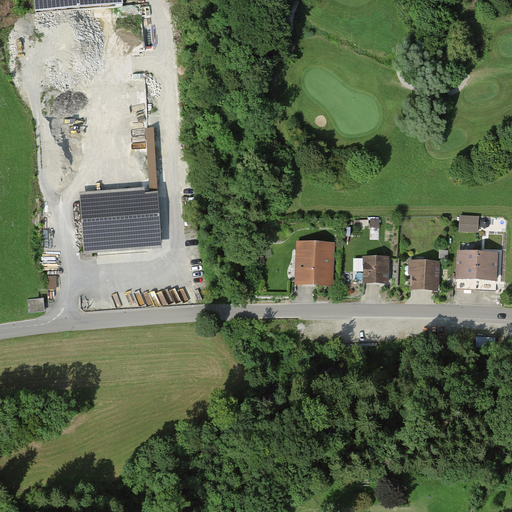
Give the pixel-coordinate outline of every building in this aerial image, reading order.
[(143,194),(85,197),(88,253),(159,248),(156,197),(143,197),(143,194)] [(461,232),(480,232),(481,215),(461,215),(461,232)] [(334,250),(299,249),(297,290),(332,292),(334,250)] [(478,250),(459,249),(457,274),(477,275),(478,250)] [(498,251),(478,250),(477,275),(496,276),(498,251)] [(388,254),(365,253),(364,279),(387,280),(388,254)] [(438,259),(410,258),(409,286),(437,287),(438,259)] [(30,312),(46,311),(45,298),(30,299),(30,312)]
